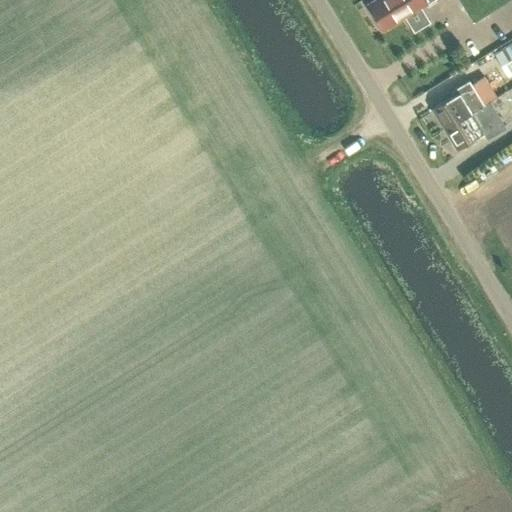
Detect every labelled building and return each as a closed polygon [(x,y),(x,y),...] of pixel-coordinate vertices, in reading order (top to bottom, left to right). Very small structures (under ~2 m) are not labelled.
[(377,0),(369,5),(382,26),(400,15),(401,18),(405,16),(414,30),(429,21),(420,6),(427,3),(431,0),(377,0)] [(511,73),(511,42),(495,53),(509,75),(511,73)] [(483,102),(494,96),(482,76),(470,83),(475,92),(476,92),(483,102)] [(444,128),(489,101),(489,100),(484,103),(483,102),(476,92),(475,92),(470,83),(468,80),(452,90),(455,94),(432,108),(444,128)] [(489,101),(444,128),(456,148),(483,132),(486,137),(504,126),(489,101)]
